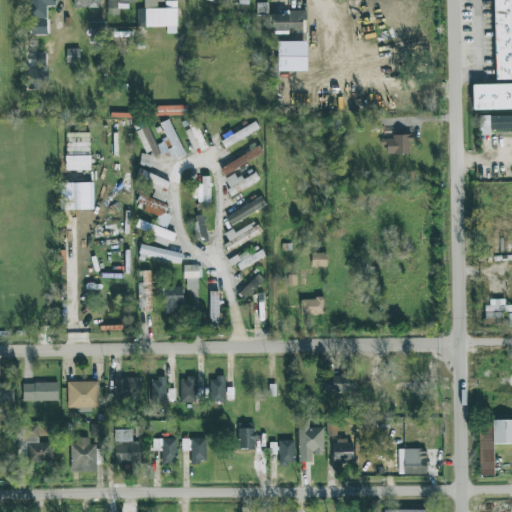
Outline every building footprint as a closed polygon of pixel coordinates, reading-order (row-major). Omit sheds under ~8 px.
[(28,0),(28,35),(47,34),(47,6),(56,6),(55,0),(28,0)] [(98,0),(72,0),(73,8),(98,7),(98,0)] [(166,26),(166,34),(177,33),(176,9),(157,9),(157,2),(164,2),(163,0),(143,0),(145,27),(166,26)] [(511,0),(493,0),(495,80),(511,79),(511,0)] [(272,30),(305,30),(305,12),(272,12),(272,30)] [(254,14),(254,31),(268,31),(269,15),(254,14)] [(104,23),(90,22),(90,42),(104,43),(104,23)] [(79,48),(66,48),(66,63),(79,63),(79,48)] [(29,68),(44,69),(44,53),(29,53),(29,68)] [(27,90),(43,89),(42,69),(27,69),(27,90)] [(473,110),(511,109),(511,84),(472,85),(473,110)] [(186,105),(152,106),(152,116),(186,115),(186,105)] [(511,129),(511,114),(479,116),(479,135),(489,135),(489,130),(511,129)] [(185,154),(168,119),(159,123),(166,139),(155,144),(147,126),(137,131),(149,158),(167,150),(171,160),(185,154)] [(259,129),(255,122),(220,141),(225,148),(259,129)] [(87,133),(66,133),(66,155),(88,155),(87,133)] [(410,154),(410,134),(391,135),(391,139),(383,139),(383,154),(410,154)] [(263,153),(258,145),(219,169),(224,176),(263,153)] [(90,170),(90,156),(65,156),(65,170),(90,170)] [(135,177),(165,191),(169,183),(139,168),(135,177)] [(210,208),(210,176),(201,176),(201,185),(191,185),(192,200),(202,200),(202,208),(210,208)] [(93,210),(93,183),(59,183),(59,210),(93,210)] [(157,216),(155,223),(166,227),(171,216),(165,214),(168,205),(139,194),(136,202),(144,205),(142,210),(157,216)] [(225,217),(230,225),(265,205),(261,197),(225,217)] [(208,240),(202,214),(192,216),(197,242),(208,240)] [(175,234),(138,220),(135,227),(151,233),(148,239),(166,246),(168,240),(172,241),(175,234)] [(229,249),(262,233),(256,222),(234,233),(232,229),(222,234),(229,249)] [(182,254),(141,244),(138,253),(180,264),(182,254)] [(235,270),(265,258),(262,250),(250,255),(248,251),(230,258),(235,270)] [(311,267),(326,266),(326,253),(311,254),(311,267)] [(199,289),(199,265),(184,265),(184,289),(199,289)] [(151,310),(150,271),(138,271),(138,310),(151,310)] [(242,298),(264,282),(259,275),(237,292),(242,298)] [(164,313),(183,313),(182,287),(163,287),(164,313)] [(210,326),(219,325),(218,291),(208,292),(210,326)] [(324,314),(324,298),(300,299),(300,315),(324,314)] [(511,305),(504,305),(504,299),(485,299),(485,324),(502,324),(502,312),(509,312),(509,325),(511,325),(511,305)] [(325,392),(353,392),(353,374),(325,375),(325,392)] [(139,377),(113,378),(113,399),(140,398),(139,377)] [(224,377),(208,378),(209,402),(225,402),(224,377)] [(165,378),(150,378),(151,403),(166,403),(165,378)] [(180,403),(196,402),(195,378),(179,378),(180,403)] [(67,408),(98,408),(98,381),(67,382),(67,408)] [(0,402),(13,402),(13,383),(0,383),(0,402)] [(57,383),(22,383),(22,401),(58,401),(57,383)] [(323,427),(309,428),(308,417),(297,417),(298,462),(311,462),(311,456),(323,455),(323,427)] [(511,443),(511,420),(479,420),(478,476),(493,476),(493,444),(511,443)] [(254,450),(254,423),(243,423),(243,426),(238,426),(239,450),(254,450)] [(38,424),(19,424),(19,442),(26,442),(26,463),(51,463),(51,442),(38,442),(38,424)] [(114,465),(140,464),(139,442),(132,442),(132,430),(113,430),(114,465)] [(72,472),(96,472),(96,465),(102,464),(102,446),(89,446),(89,438),(71,438),(72,472)] [(176,438),(160,439),(161,464),(176,464),(176,438)] [(205,462),(206,439),(182,439),(181,451),(191,451),(190,462),(205,462)] [(293,440),(278,440),(278,466),(294,465),(293,440)] [(352,461),(352,440),(333,440),(333,461),(352,461)] [(426,474),(426,449),(398,449),(398,474),(426,474)]
